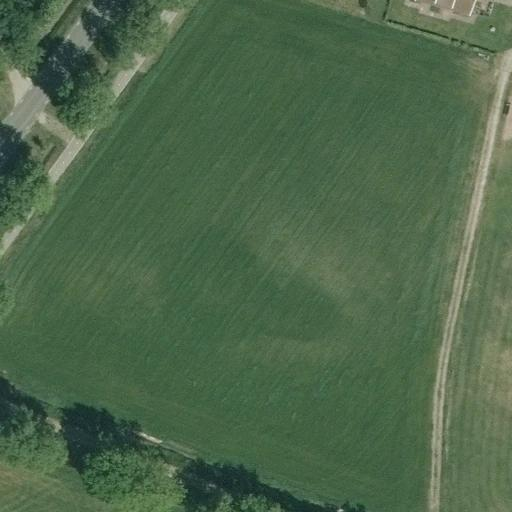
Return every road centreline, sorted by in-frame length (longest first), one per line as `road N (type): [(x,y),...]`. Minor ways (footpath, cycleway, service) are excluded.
road 1 (track): [(0,405),(267,511)]
road 2 (tertiary): [(106,0),(0,145)]
